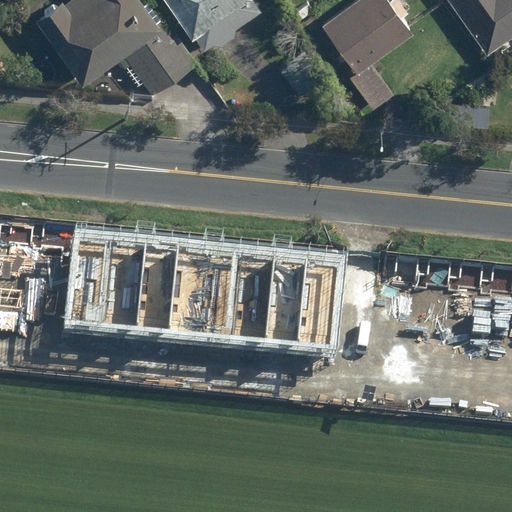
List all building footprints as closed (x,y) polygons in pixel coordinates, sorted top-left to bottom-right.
[(197,60),(151,0),(48,0),(37,8),(90,79),(122,54),(152,94),(197,60)] [(171,0),(203,47),(264,5),(260,0),(171,0)] [(352,75),(375,106),(398,89),(373,56),(413,27),(392,0),(352,0),(325,20),(361,68),(352,75)] [(511,0),(454,0),(489,49),(511,33),(511,0)] [(299,49),(280,62),(299,91),(318,78),(299,49)] [(77,227),(66,326),(336,354),(346,255),(77,227)] [(511,272),(391,260),(380,359),(511,372),(511,272)]
